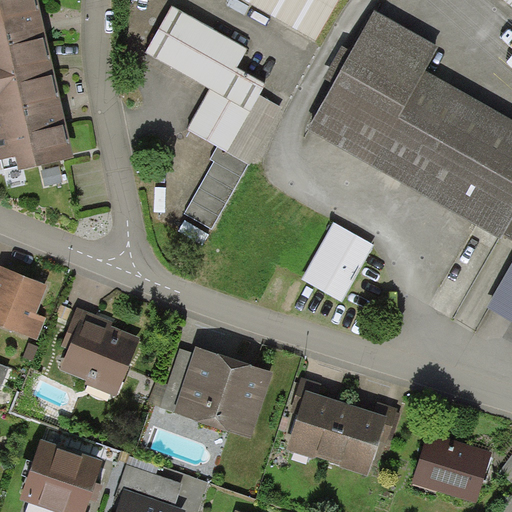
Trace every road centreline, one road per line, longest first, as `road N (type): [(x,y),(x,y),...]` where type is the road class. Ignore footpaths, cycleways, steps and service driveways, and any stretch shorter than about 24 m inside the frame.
road 1 (residential): [(128,275),(511,396)]
road 2 (residential): [(95,0),(99,87),(126,222),(128,275)]
road 3 (residential): [(0,221),(128,275)]
